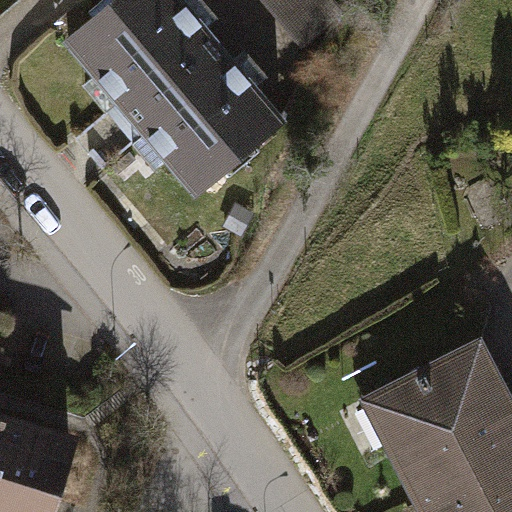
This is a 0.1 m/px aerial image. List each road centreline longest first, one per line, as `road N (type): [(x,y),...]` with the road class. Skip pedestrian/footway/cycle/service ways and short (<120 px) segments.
road 1 (residential): [(287,511),(196,383),(0,144)]
road 2 (track): [(420,0),(263,286),(196,383)]
